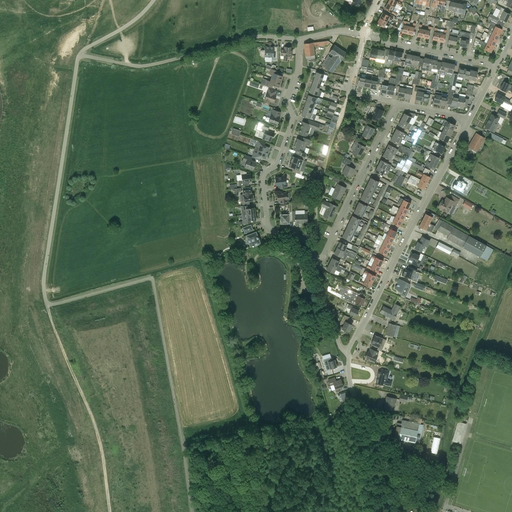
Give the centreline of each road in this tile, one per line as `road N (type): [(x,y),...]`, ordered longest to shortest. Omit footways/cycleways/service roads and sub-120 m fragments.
road 1 (unclassified): [(109,511),(96,428),(43,291),(77,55)]
road 2 (tertiary): [(345,360),(465,120)]
road 3 (residential): [(315,264),(302,242),(272,230),(262,174),(279,159),(293,119),(287,105),(299,39)]
road 4 (residential): [(77,55),(135,66),(259,36),(299,39)]
road 5 (residential): [(315,264),(394,103)]
road 6 (track): [(315,264),(321,176),(350,96)]
road 7 (tertiary): [(407,511),(351,393),(345,360)]
road 8 (residential): [(494,65),(364,35)]
